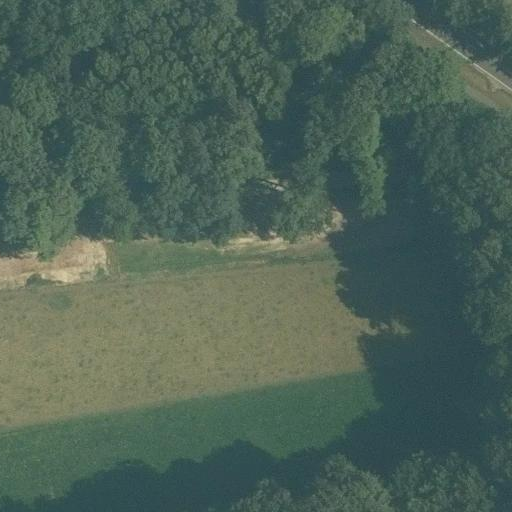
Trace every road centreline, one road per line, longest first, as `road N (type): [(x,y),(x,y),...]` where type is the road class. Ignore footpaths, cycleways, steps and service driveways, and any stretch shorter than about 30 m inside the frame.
road 1 (track): [(503,171),(66,207)]
road 2 (primary): [(406,0),(511,74)]
